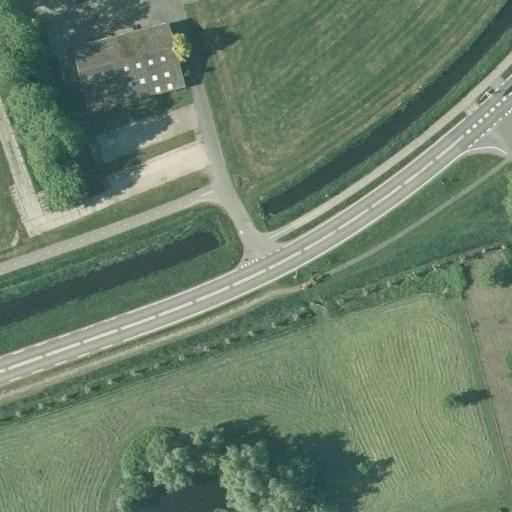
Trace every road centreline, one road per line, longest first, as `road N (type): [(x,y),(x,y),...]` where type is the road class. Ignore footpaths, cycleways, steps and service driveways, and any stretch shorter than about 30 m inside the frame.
road 1 (primary): [(0,373),(267,271)]
road 2 (primary): [(267,271),(393,193),(481,120)]
